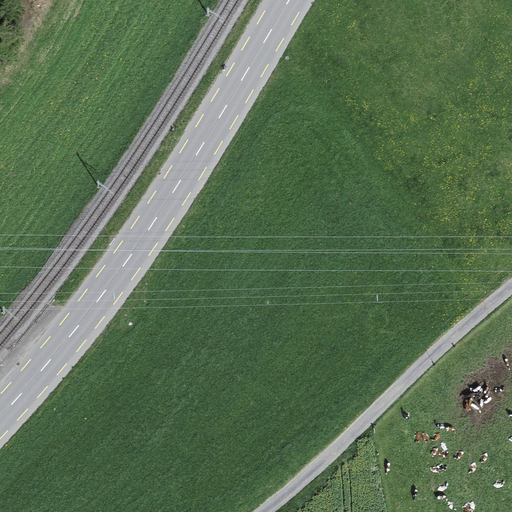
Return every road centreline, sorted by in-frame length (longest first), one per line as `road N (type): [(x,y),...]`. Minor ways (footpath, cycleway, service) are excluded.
road 1 (secondary): [(288,0),(154,221),(0,417)]
road 2 (unclassified): [(263,511),(511,287)]
